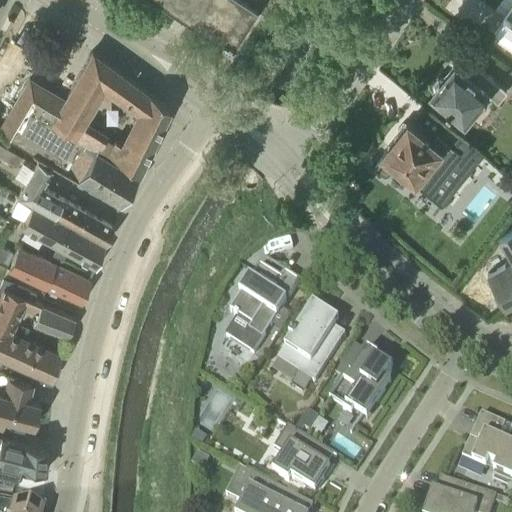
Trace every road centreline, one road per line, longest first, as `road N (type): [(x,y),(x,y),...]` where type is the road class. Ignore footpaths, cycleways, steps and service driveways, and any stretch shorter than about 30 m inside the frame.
road 1 (residential): [(67,511),(98,336),(119,271),(153,190),(210,115)]
road 2 (residential): [(470,342),(357,258),(321,210)]
road 3 (residential): [(365,511),(378,476),(470,342)]
road 4 (residential): [(289,150),(397,0)]
road 5 (residential): [(162,64),(60,0)]
